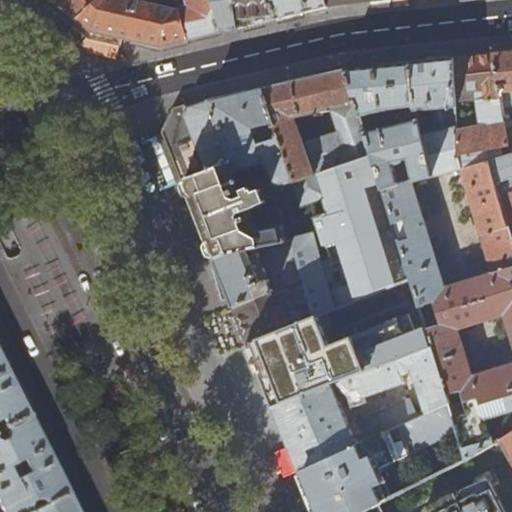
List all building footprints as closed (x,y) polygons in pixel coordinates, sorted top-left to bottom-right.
[(53,0),(77,20),(100,0),(53,0)] [(145,0),(100,0),(77,20),(93,32),(126,39),(161,47),(188,41),(177,7),(165,4),(145,0)] [(210,0),(174,0),(176,5),(177,7),(188,41),(193,40),(221,33),(210,0)] [(234,0),(210,0),(221,33),(231,31),(239,29),(234,0)] [(234,0),(239,29),(271,21),(276,20),(270,0),(234,0)] [(328,7),(326,0),(270,0),(276,20),(328,7)] [(511,52),(510,52),(494,54),(505,129),(511,128),(511,52)] [(474,56),(453,58),(458,155),(508,144),(505,129),(494,54),(474,56)] [(432,60),(410,63),(415,112),(432,110),(438,133),(421,137),(431,177),(431,178),(462,169),(458,155),(453,58),(432,60)] [(421,137),(415,112),(410,63),(383,65),(345,69),(371,155),(382,190),(399,185),(394,165),(399,165),(401,164),(404,162),(406,160),(408,160),(413,182),(431,177),(421,137)] [(263,89),(294,181),(371,155),(345,69),(307,78),(263,89)] [(283,184),(294,181),(263,89),(239,95),(206,102),(186,108),(176,110),(165,133),(188,191),(207,184),(227,176),(235,173),(266,162),(271,180),(274,184),(276,185),(279,186),(283,184)] [(511,128),(505,129),(508,144),(458,155),(462,169),(489,162),(511,237),(511,128)] [(294,181),(283,184),(285,187),(288,190),(292,190),(295,190),(300,206),(311,202),(332,274),(325,276),(313,234),(291,239),(291,240),(303,279),(314,318),(410,280),(382,190),(371,155),(294,181)] [(412,187),(399,185),(382,190),(410,280),(431,348),(448,403),(456,431),(465,459),(493,445),(485,419),(511,410),(511,237),(489,162),(462,169),(492,274),(445,289),(412,187)] [(207,184),(188,191),(211,250),(215,260),(234,252),(286,241),(281,221),(282,217),(281,215),(279,211),(276,208),(273,199),(270,197),(264,199),(259,185),(241,191),(239,184),(240,183),(239,180),(237,180),(235,173),(227,176),(207,184)] [(26,208),(19,212),(26,226),(33,222),(26,208)] [(291,240),(286,241),(234,252),(215,260),(230,299),(233,305),(234,308),(250,302),(254,312),(283,300),(280,289),(303,279),(291,240)] [(314,318),(303,279),(280,289),(283,300),(254,312),(250,302),(234,308),(237,314),(249,344),(314,318)] [(431,348),(410,280),(314,318),(249,344),(259,371),(274,409),(332,386),(341,383),(357,376),(342,337),(394,315),(406,353),(394,357),(389,343),(364,353),(369,365),(364,367),(366,373),(431,348)] [(448,403),(431,348),(366,373),(357,376),(341,383),(351,394),(358,391),(362,400),(403,384),(401,377),(408,374),(411,368),(425,414),(448,403)] [(7,375),(0,361),(0,427),(27,415),(7,375)] [(348,425),(332,386),(274,409),(288,442),(299,471),(413,419),(407,404),(364,423),(363,421),(351,427),(348,425)] [(390,500),(377,470),(456,431),(448,403),(425,414),(413,419),(299,471),(305,485),(313,504),(315,511),(366,511),(379,505),(390,500)] [(46,453),(27,415),(0,427),(0,511),(26,511),(66,493),(46,453)] [(511,433),(499,441),(511,462),(511,433)] [(506,511),(495,490),(481,497),(478,491),(440,510),(440,511),(506,511)] [(75,511),(71,503),(66,493),(26,511),(75,511)]
